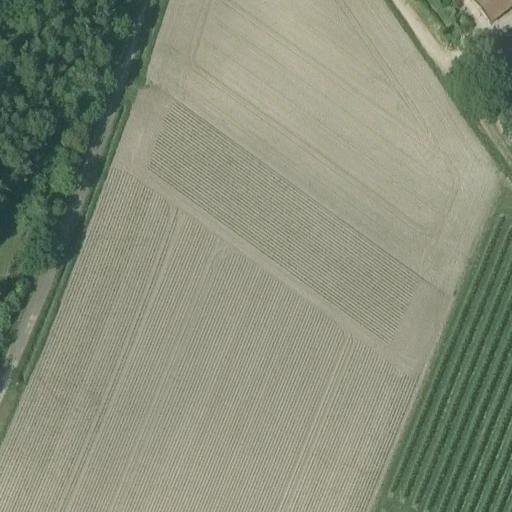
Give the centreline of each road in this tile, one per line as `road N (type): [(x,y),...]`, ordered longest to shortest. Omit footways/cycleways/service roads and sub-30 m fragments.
road 1 (track): [(4,375),(141,0)]
road 2 (track): [(407,0),(462,76),(511,169)]
